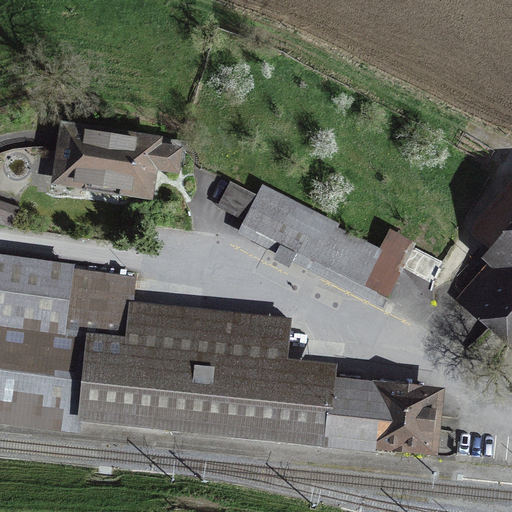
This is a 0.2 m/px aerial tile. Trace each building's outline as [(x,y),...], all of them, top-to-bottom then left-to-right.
[(154,144),(66,130),(58,179),(86,183),(87,180),(119,185),(119,188),(147,192),(151,166),(176,170),(179,150),(154,147),(154,144)] [(203,166),(187,202),(239,224),(255,188),(203,166)] [(394,278),(410,246),(390,236),(382,251),(336,227),(337,225),(263,187),(242,228),(335,276),(336,273),(384,298),(394,278)] [(511,187),(477,228),(477,233),(510,262),(493,281),(485,274),(464,298),(511,341),(511,187)] [(0,222),(11,227),(17,209),(0,203),(0,222)] [(0,398),(102,413),(102,418),(172,425),(172,420),(275,431),(274,436),(373,446),(374,441),(431,447),(436,397),(282,381),(286,336),(126,320),(131,277),(0,259),(0,398)]
